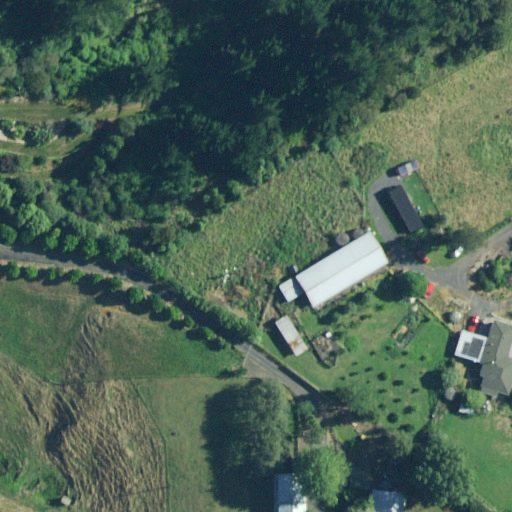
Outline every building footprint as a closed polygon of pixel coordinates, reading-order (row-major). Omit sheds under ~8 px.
[(386,263),(368,232),(293,277),(311,308),(386,263)] [(297,296),(289,280),(277,286),(285,302),(297,296)] [(306,349),(284,317),(273,324),(295,356),(306,349)] [(511,328),(511,327),(490,321),(486,338),(460,331),(453,355),(480,363),(476,376),(481,377),(476,392),(494,397),(495,394),(506,398),(511,376),(511,359),(504,357),(511,328)] [(337,352),(326,334),(312,343),(323,360),(337,352)] [(457,413),(471,415),(472,408),(479,409),(481,396),(460,393),(457,413)] [(301,511),(301,474),(273,474),(273,511),(301,511)] [(394,511),(397,493),(369,490),(366,511),(394,511)]
